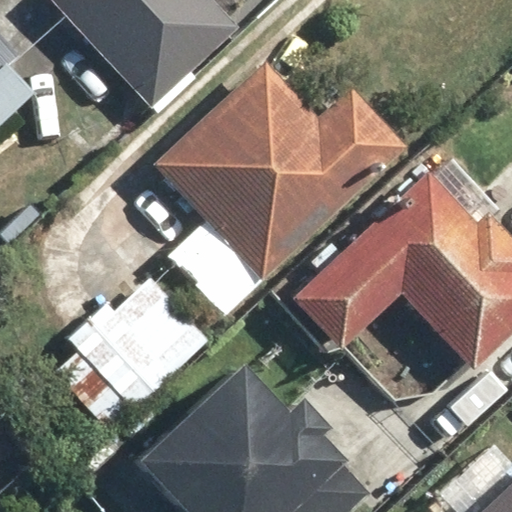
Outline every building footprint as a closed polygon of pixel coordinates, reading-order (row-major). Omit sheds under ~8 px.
[(49,0),(155,109),(238,28),(210,0),(49,0)] [(0,126),(41,89),(0,44),(0,126)] [(220,317),(401,143),(344,83),(312,113),(257,57),(149,161),(205,220),(165,260),(220,317)] [(475,213),(425,159),(279,298),(338,360),(406,295),(481,373),(511,342),(511,240),(481,207),(475,213)] [(163,370),(102,300),(61,332),(76,349),(50,371),(99,426),(163,370)] [(286,409),(238,359),(134,459),(184,511),(336,511),(359,491),(336,467),(354,450),(301,395),(286,409)] [(511,511),(511,477),(474,511),(511,511)]
